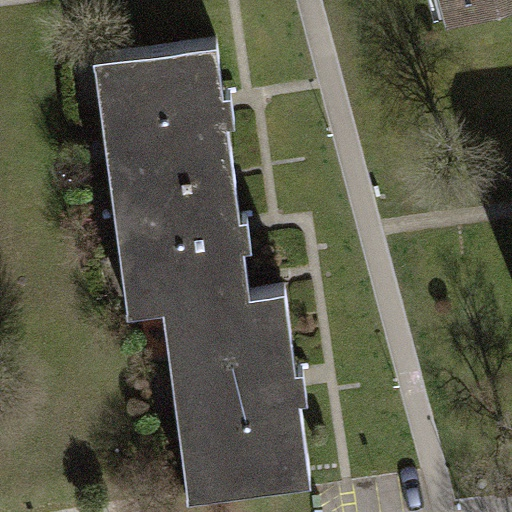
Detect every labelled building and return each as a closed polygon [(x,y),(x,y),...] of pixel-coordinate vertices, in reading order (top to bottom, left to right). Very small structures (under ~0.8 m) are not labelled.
[(451,10),(447,0),(432,0),(436,14),(451,10)] [(447,0),(451,10),(452,14),(503,0),(447,0)] [(110,50),(126,178),(235,163),(229,116),(235,116),(233,99),(231,85),(224,86),(218,36),(110,50)] [(126,178),(110,50),(96,51),(113,180),(126,178)] [(241,210),(235,163),(126,178),(143,300),(165,297),(178,296),(252,286),(246,240),(252,239),(250,224),(249,209),(241,210)] [(126,178),(113,180),(129,302),(143,300),(126,178)] [(252,286),(178,296),(204,488),(312,474),(301,392),(308,391),(306,377),(304,361),(297,362),(286,281),(252,286)] [(190,489),(204,488),(178,296),(165,297),(190,489)]
